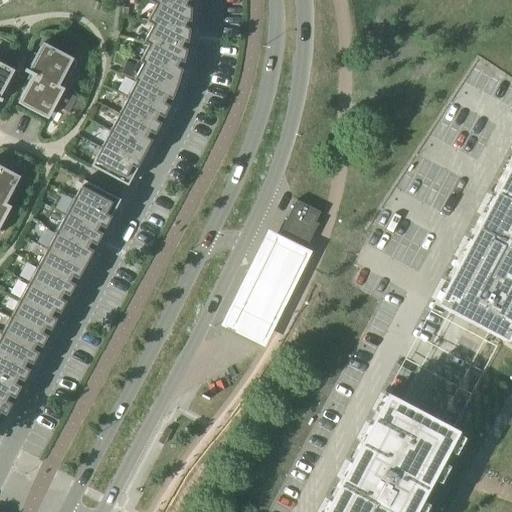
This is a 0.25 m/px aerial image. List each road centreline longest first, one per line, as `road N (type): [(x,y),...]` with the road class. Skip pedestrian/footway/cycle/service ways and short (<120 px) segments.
road 1 (secondary): [(274,0),(272,66),(243,163),(65,511)]
road 2 (secondary): [(103,511),(278,164),(301,66),(302,0)]
road 3 (residential): [(0,465),(181,128),(204,65),(211,0)]
